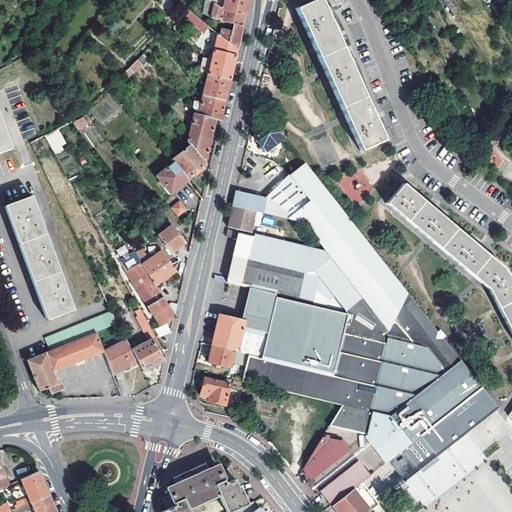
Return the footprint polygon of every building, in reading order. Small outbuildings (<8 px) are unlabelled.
[(245,15),(223,9),(213,2),(209,0),(206,0),(203,12),(208,15),(219,17),(219,19),(232,22),(230,29),(221,27),(219,34),(237,49),(240,35),(245,15)] [(247,5),(247,0),(224,0),(223,9),(245,15),(247,5)] [(320,0),(314,0),(296,8),(360,150),(383,139),(376,124),(349,63),(330,21),(320,0)] [(184,11),(183,12),(190,18),(194,14),(187,8),(184,11)] [(219,34),(216,32),(210,59),(202,58),(199,71),(207,75),(230,80),(233,67),(237,49),(219,34)] [(132,73),(148,59),(143,52),(128,68),(132,73)] [(127,77),(132,73),(128,68),(123,73),(127,77)] [(207,75),(202,94),(225,99),(229,83),(230,80),(207,75)] [(202,94),(197,114),(216,119),(220,120),(221,117),(225,99),(202,94)] [(77,128),(92,120),(85,110),(81,114),(82,116),(72,121),(77,128)] [(205,163),(216,119),(197,114),(193,114),(187,142),(187,143),(188,144),(205,163)] [(0,120),(0,151),(10,148),(0,120)] [(285,137),(273,122),(255,137),(267,151),(285,137)] [(62,140),(56,129),(45,135),(51,146),(62,140)] [(170,160),(172,163),(186,179),(205,163),(188,144),(170,160)] [(466,150),(460,153),(464,161),(470,158),(466,150)] [(170,193),(186,179),(172,163),(155,177),(170,193)] [(406,293),(305,163),(292,173),(265,199),(237,191),(234,203),(256,209),(303,223),(326,251),(363,298),(388,330),(406,293)] [(358,205),(376,187),(355,166),(337,184),(358,205)] [(469,239),(467,237),(470,233),(467,231),(464,235),(447,220),(450,217),(447,215),(444,218),(441,215),(412,191),(410,189),(412,186),(409,183),(407,186),(403,183),(387,203),(489,289),(511,334),(511,278),(506,269),(469,239)] [(24,260),(38,298),(46,320),(73,309),(31,196),(4,206),(11,225),(24,260)] [(178,203),(171,208),(177,216),(185,210),(178,203)] [(256,209),(234,203),(230,218),(229,224),(251,229),(256,209)] [(171,225),(158,235),(171,252),(184,242),(171,225)] [(227,233),(238,236),(252,239),(255,234),(228,226),(228,227),(227,233)] [(238,236),(233,255),(306,273),(314,272),(344,312),(363,298),(326,251),(255,231),(255,234),(252,239),(238,236)] [(142,263),(156,285),(176,270),(162,250),(142,263)] [(174,315),(156,285),(142,263),(135,251),(120,260),(160,324),(174,315)] [(250,290),(300,301),(312,304),(347,316),(344,312),(314,272),(306,273),(233,255),(228,276),(227,282),(251,288),(250,290)] [(238,352),(248,354),(355,382),(388,330),(347,316),(312,304),(300,301),(250,290),(243,320),(220,315),(213,342),(212,346),(235,351),(238,352)] [(497,408),(406,293),(388,330),(355,382),(248,354),(245,366),(242,381),(343,404),(331,425),(360,431),(366,433),(369,437),(373,443),(386,461),(402,482),(497,408)] [(388,330),(363,298),(344,312),(347,316),(388,330)] [(135,311),(145,340),(153,337),(143,308),(135,311)] [(44,338),(49,351),(96,332),(117,324),(111,311),(44,338)] [(158,337),(170,332),(167,324),(155,328),(158,337)] [(46,352),(53,370),(103,351),(96,332),(49,351),(46,352)] [(138,362),(143,372),(164,359),(153,339),(131,350),(138,362)] [(104,351),(113,374),(138,362),(131,350),(126,340),(104,351)] [(235,351),(212,346),(208,362),(230,367),(235,351)] [(53,370),(46,352),(27,360),(37,388),(38,391),(48,388),(50,393),(63,389),(60,381),(57,382),(53,370)] [(248,354),(238,352),(235,364),(245,366),(248,354)] [(230,384),(205,378),(201,394),(215,398),(214,401),(225,404),(230,384)] [(323,437),(303,467),(310,476),(348,447),(342,439),(323,437)] [(314,491),(373,443),(369,437),(308,485),(311,488),(314,491)] [(327,498),(332,503),(360,481),(368,475),(358,461),(321,489),(327,498)] [(221,499),(226,511),(231,511),(249,505),(240,486),(238,487),(235,480),(233,480),(230,475),(228,470),(221,472),(218,466),(209,470),(206,463),(199,466),(181,474),(174,478),(176,484),(168,488),(171,496),(165,498),(167,503),(169,508),(162,511),(190,511),(191,511),(221,499)] [(22,478),(22,479),(31,501),(49,493),(44,482),(39,470),(22,478)] [(0,488),(11,484),(8,476),(0,479),(0,488)] [(365,511),(377,503),(360,481),(332,503),(338,511),(365,511)] [(27,503),(17,507),(20,511),(33,506),(36,511),(57,511),(49,493),(31,501),(27,503)] [(17,507),(27,503),(25,498),(17,501),(18,503),(16,504),(17,507)] [(0,511),(6,511),(12,510),(8,500),(0,503),(0,511)] [(249,505),(231,511),(261,511),(254,502),(249,505)]
